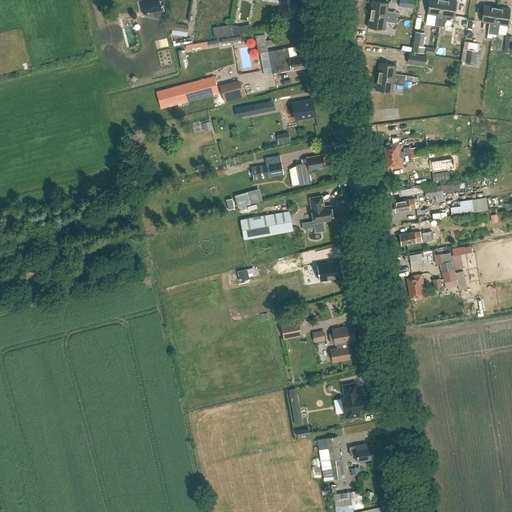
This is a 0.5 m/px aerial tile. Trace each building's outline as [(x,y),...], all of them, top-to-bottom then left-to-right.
[(153,0),(140,3),(143,15),(162,11),(159,0),(153,0)] [(293,0),(279,0),(281,5),(279,5),(281,19),(299,16),(296,2),(294,3),(293,0)] [(416,0),(400,0),(400,6),(416,8),(416,0)] [(435,15),(434,26),(439,27),(443,0),(429,0),(427,14),(435,15)] [(443,0),(439,27),(445,27),(446,17),(454,18),(457,1),(451,0),(443,0)] [(397,18),(398,13),(387,11),(388,3),(371,1),(369,14),(397,18)] [(489,23),(488,34),(493,35),(497,7),(483,5),(481,22),(489,23)] [(493,35),(498,35),(500,25),(508,26),(511,9),(497,7),(493,35)] [(386,22),(396,24),(397,18),(369,14),(367,28),(385,30),(386,22)] [(173,23),(172,30),(188,32),(189,26),(173,23)] [(226,25),(213,27),(214,37),(240,33),(239,26),(226,28),(226,25)] [(422,47),(424,34),(415,32),(413,52),(423,54),(424,47),(422,47)] [(264,34),(255,36),(258,54),(268,52),(267,46),(272,45),(271,40),(266,41),(264,34)] [(221,39),(222,44),(241,41),(241,36),(221,39)] [(468,49),(476,51),(477,44),(469,42),(468,49)] [(298,46),(291,48),(293,55),(300,53),(298,46)] [(306,68),(304,55),(290,58),(288,48),(268,52),(272,74),(306,68)] [(464,62),(475,64),(477,51),(466,49),(464,62)] [(181,68),(187,67),(183,50),(178,51),(181,68)] [(427,56),(409,53),(408,63),(426,66),(427,56)] [(405,81),(405,75),(395,74),(396,65),(379,63),(377,77),(405,81)] [(214,76),(156,91),(161,109),(219,94),(214,76)] [(393,84),(404,86),(405,81),(377,77),(375,90),(392,93),(393,84)] [(225,101),(231,100),(228,86),(221,88),(225,101)] [(294,116),(295,120),(316,116),(313,99),(292,103),(293,109),(285,110),(287,117),(294,116)] [(267,102),(253,104),(255,113),(269,110),(267,102)] [(253,104),(238,108),(239,116),(255,113),(253,104)] [(209,122),(201,124),(203,132),(211,130),(209,122)] [(388,147),(384,148),(385,158),(405,154),(404,151),(400,152),(399,143),(388,145),(388,147)] [(402,158),(405,157),(405,154),(385,158),(387,167),(391,167),(391,169),(403,167),(402,158)] [(322,155),(306,158),(307,163),(296,165),(299,186),(311,184),(309,170),(324,167),(322,155)] [(281,162),(251,168),(254,180),(284,175),(281,162)] [(448,171),(431,174),(432,181),(449,178),(448,171)] [(459,183),(442,185),(443,193),(460,190),(459,183)] [(423,185),(409,188),(411,195),(425,191),(423,185)] [(425,188),(426,197),(444,194),(443,193),(442,185),(425,188)] [(249,203),(246,191),(234,195),(237,206),(249,203)] [(314,223),(333,220),(331,206),(324,207),(322,196),(310,198),(312,209),(311,209),(314,223)] [(486,198),(471,200),(473,211),(473,212),(488,210),(486,198)] [(234,208),(232,199),(226,200),(228,210),(234,208)] [(416,208),(414,199),(394,202),(396,212),(411,209),(416,208)] [(451,214),(473,211),(471,200),(460,201),(460,206),(450,208),(451,214)] [(290,211),(240,220),(240,223),(244,240),(293,231),(290,211)] [(431,231),(422,232),(423,241),(433,240),(431,231)] [(421,241),(421,239),(420,232),(414,233),(400,235),(401,244),(416,242),(416,241),(421,241)] [(451,249),(453,256),(460,254),(465,253),(463,246),(451,249)] [(423,252),(412,253),(414,263),(424,261),(423,252)] [(441,263),(445,282),(457,279),(455,270),(463,268),(460,254),(453,256),(452,256),(453,260),(441,263)] [(317,266),(319,281),(320,280),(343,276),(341,261),(340,262),(317,266)] [(246,269),(236,271),(238,279),(248,277),(246,269)] [(410,279),(407,280),(410,299),(414,298),(415,300),(426,298),(425,289),(429,289),(427,283),(424,283),(422,274),(410,276),(410,279)] [(440,278),(433,280),(434,289),(442,288),(440,278)] [(284,339),(302,336),(299,320),(281,324),(284,339)] [(335,343),(335,345),(336,345),(337,349),(330,350),(333,362),(351,358),(349,347),(347,347),(347,343),(355,341),(354,337),(353,328),(351,329),(350,326),(332,329),(333,333),(329,334),(331,343),(335,343)] [(312,333),(314,342),(324,340),(323,331),(312,333)] [(344,412),(346,412),(347,418),(360,416),(359,410),(366,409),(364,395),(358,396),(356,383),(343,385),(345,398),(342,398),(344,412)] [(297,395),(290,396),(295,424),(302,423),(297,395)] [(338,436),(327,438),(331,460),(333,476),(345,474),(342,458),(338,436)] [(358,462),(375,459),(373,445),(362,447),(362,445),(349,447),(351,455),(357,454),(358,462)] [(362,496),(335,500),(336,511),(347,511),(364,510),(362,496)]
